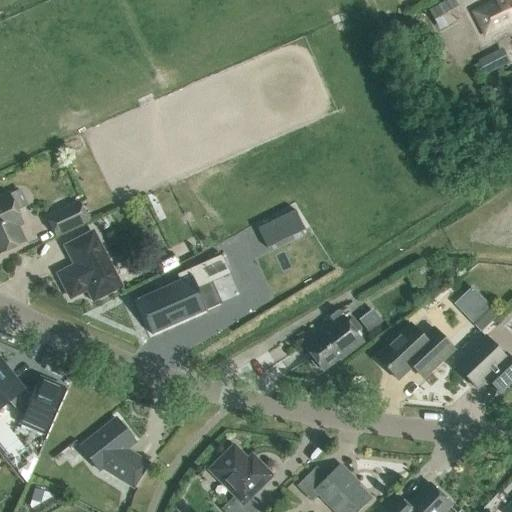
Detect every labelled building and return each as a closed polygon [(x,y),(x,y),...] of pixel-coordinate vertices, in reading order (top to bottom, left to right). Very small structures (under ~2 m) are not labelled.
[(453,0),(444,0),(427,9),(438,30),(462,17),(453,0)] [(486,36),(511,22),(511,0),(491,0),(492,1),(473,11),(486,36)] [(492,53),(491,52),(478,59),(479,61),(480,61),(486,73),(499,66),(493,53),(492,53)] [(22,222),(16,209),(27,205),(19,189),(9,194),(0,198),(0,252),(24,241),(16,225),(22,222)] [(79,199),(45,215),(56,238),(89,222),(79,199)] [(75,265),(58,273),(71,297),(88,288),(93,300),(121,286),(93,232),(66,246),(75,265)] [(137,298),(135,299),(151,335),(153,334),(152,333),(204,310),(205,311),(206,311),(196,288),(229,273),(221,254),(175,274),(179,282),(137,300),(137,298)] [(487,302),(468,319),(479,331),(498,315),(487,302)] [(304,346),(323,370),(344,354),(345,355),(363,342),(338,310),(329,317),(334,323),(304,346)] [(410,324),(376,356),(398,380),(412,366),(424,378),(454,349),(434,328),(423,337),(410,324)] [(455,365),(477,388),(486,379),(500,393),(511,380),(511,359),(506,352),(503,354),(485,336),(455,365)] [(0,405),(1,405),(7,400),(12,396),(25,412),(22,419),(20,423),(41,432),(61,388),(40,378),(33,395),(31,398),(17,392),(20,390),(9,376),(11,375),(3,365),(1,366),(0,364),(0,405)] [(116,418),(80,447),(98,470),(102,468),(132,487),(147,463),(134,455),(132,458),(126,454),(123,451),(134,442),(116,418)] [(253,467),(234,447),(211,469),(236,494),(221,509),(224,511),(255,511),(261,507),(249,496),(270,475),(257,462),(253,467)] [(316,466),(296,486),(311,501),(318,494),(336,511),(355,511),(370,497),(352,479),(353,478),(340,465),(328,477),(316,466)] [(442,511),(451,504),(430,483),(408,506),(398,496),(382,511),(442,511)]
